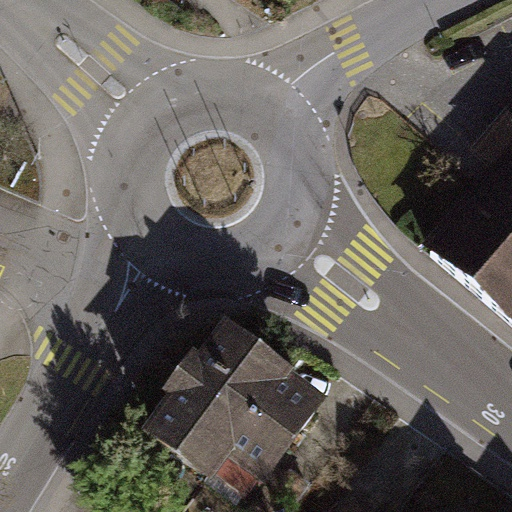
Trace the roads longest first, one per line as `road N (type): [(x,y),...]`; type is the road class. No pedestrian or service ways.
road 1 (tertiary): [(0,503),(154,248)]
road 2 (tertiary): [(290,233),(511,404)]
road 3 (residential): [(439,0),(351,44),(272,100)]
road 4 (residential): [(15,0),(143,114)]
road 5 (tertiary): [(154,248),(180,264),(240,267),(290,233)]
road 6 (tertiary): [(143,114),(127,139),(122,198),(154,248)]
road 7 (tertiary): [(290,233),(310,178),(306,148),(272,100)]
road 8 (tertiary): [(272,100),(219,81),(191,84),(143,114)]
